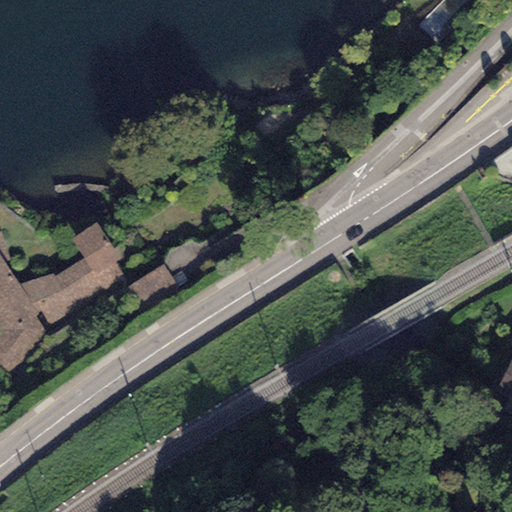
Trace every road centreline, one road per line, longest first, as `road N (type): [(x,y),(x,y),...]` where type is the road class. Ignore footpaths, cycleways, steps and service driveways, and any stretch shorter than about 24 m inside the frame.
road 1 (secondary): [(0,465),(133,366),(357,223)]
road 2 (residential): [(357,223),(349,203),(362,178),(511,28)]
road 3 (secondary): [(357,223),(511,119)]
